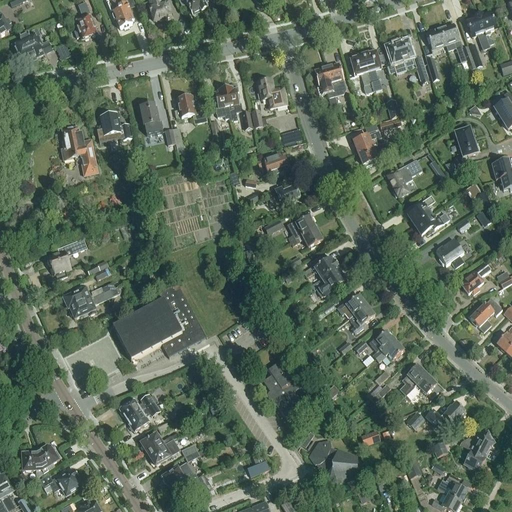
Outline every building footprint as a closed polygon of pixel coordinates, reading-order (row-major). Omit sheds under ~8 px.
[(133,24),(124,0),(105,0),(107,4),(108,3),(109,5),(108,6),(111,13),(112,13),(113,14),(113,15),(111,17),(113,22),(116,23),(120,32),(122,31),(124,32),(128,31),(129,28),(132,27),(131,25),(133,24)] [(172,22),(167,5),(165,6),(164,1),(162,2),(161,0),(148,0),(150,10),(149,10),(150,17),(152,17),(154,24),(163,22),(163,24),(172,22)] [(208,11),(204,5),(206,4),(203,0),(179,0),(179,1),(182,8),(185,9),(187,7),(192,17),(200,12),(201,14),(208,11)] [(76,24),(79,32),(74,34),(76,41),(81,39),(82,42),(96,37),(94,32),(96,31),(86,5),(78,8),(83,21),(76,24)] [(497,31),(491,14),(488,15),(487,14),(484,15),(483,17),(478,18),(489,48),(495,46),(493,42),(489,40),(488,37),(491,36),(490,33),(497,31)] [(0,39),(6,36),(5,35),(13,30),(7,23),(6,24),(0,15),(0,39)] [(489,48),(478,18),(472,21),(471,20),(468,21),(468,22),(466,23),(472,40),(477,38),(483,53),(490,51),(489,48)] [(446,48),(448,53),(462,48),(454,26),(440,31),(446,48)] [(36,61),(45,57),(45,56),(52,53),(48,43),(43,46),(40,38),(41,37),(37,30),(32,32),(34,36),(29,38),(28,38),(28,37),(19,41),(19,43),(12,46),(11,48),(14,54),(16,55),(17,54),(20,62),(23,63),(28,60),(29,63),(36,60),(36,61)] [(438,51),(446,48),(440,31),(426,36),(434,58),(440,56),(438,51)] [(421,60),(413,62),(407,41),(387,48),(393,67),(396,75),(396,78),(416,71),(420,84),(428,82),(421,60)] [(468,47),(476,70),(482,68),(475,45),(468,47)] [(468,72),(476,70),(468,47),(461,49),(468,72)] [(374,54),(373,52),(368,54),(369,55),(363,57),(371,86),(374,95),(381,92),(379,84),(378,84),(375,73),(381,71),(376,53),(374,54)] [(367,97),(374,95),(371,86),(363,57),(350,61),(355,79),(361,77),(364,88),(364,90),(365,95),(367,97)] [(425,61),(432,84),(439,82),(432,59),(425,61)] [(511,62),(499,66),(503,77),(511,74),(511,62)] [(326,70),(335,99),(343,96),(345,92),(338,67),(326,70)] [(337,107),(335,99),(326,70),(314,73),(319,89),(316,90),(318,98),(326,96),(328,101),(330,109),(337,107)] [(257,96),(259,102),(261,102),(261,103),(267,102),(269,112),(287,108),(283,90),(273,92),(271,82),(257,85),(259,96),(257,96)] [(232,90),(225,92),(229,109),(232,124),(238,123),(236,115),(242,114),(241,106),(239,107),(236,95),(239,94),(238,89),(233,90),(232,90)] [(230,124),(232,124),(229,109),(225,92),(213,94),(214,99),(216,99),(219,111),(216,112),(218,121),(225,119),(226,122),(229,121),(230,124)] [(507,103),(495,111),(508,132),(511,129),(511,110),(511,109),(511,98),(510,95),(504,98),(507,103)] [(357,114),(352,96),(346,97),(351,115),(357,114)] [(178,102),(180,112),(175,113),(176,120),(181,119),(181,120),(193,118),(195,127),(207,124),(205,114),(197,115),(194,105),(192,105),(191,99),(178,102)] [(400,119),(395,102),(386,105),(390,122),(400,119)] [(146,133),(147,138),(154,136),(163,134),(161,125),(159,125),(156,112),(155,113),(154,107),(140,110),(144,128),(145,127),(146,133)] [(262,120),(261,112),(252,114),(255,130),(264,128),(268,127),(266,119),(262,120)] [(254,130),(251,113),(242,115),(245,132),(254,130)] [(373,125),(380,120),(374,113),(368,119),(373,125)] [(103,119),(101,120),(105,138),(125,134),(126,139),(132,138),(130,126),(119,128),(118,122),(117,123),(116,117),(110,118),(108,116),(104,117),(103,119)] [(400,120),(379,126),(381,133),(402,127),(400,120)] [(217,123),(210,125),(214,143),(220,141),(217,123)] [(97,175),(94,160),(92,161),(89,145),(83,146),(81,136),(79,137),(77,130),(63,133),(65,143),(62,143),(64,152),(61,152),(63,163),(74,160),(75,163),(82,162),(85,178),(97,175)] [(180,130),(174,131),(177,146),(177,149),(184,148),(180,130)] [(169,147),(177,146),(174,131),(173,131),(165,132),(169,147)] [(463,159),(456,161),(458,168),(469,164),(467,158),(477,155),(473,140),(475,140),(472,132),(470,133),(470,131),(455,136),(463,159)] [(301,132),(282,137),(285,147),(304,142),(301,132)] [(360,141),(353,143),(358,155),(388,143),(386,138),(381,141),(378,133),(366,138),(365,136),(359,138),(360,141)] [(376,162),(377,161),(375,157),(390,151),(388,143),(358,155),(363,167),(364,167),(365,169),(376,164),(376,162)] [(402,144),(389,154),(393,160),(406,150),(402,144)] [(270,160),(258,164),(259,169),(265,167),(270,179),(289,172),(285,159),(282,160),(281,157),(270,160)] [(502,193),(511,190),(511,170),(511,171),(508,162),(491,166),(495,182),(499,181),(502,193)] [(387,178),(394,191),(393,193),(395,199),(398,199),(399,200),(408,194),(404,186),(412,182),(411,179),(422,173),(416,163),(387,178)] [(435,163),(430,167),(434,173),(439,170),(435,163)] [(453,165),(445,168),(452,177),(456,174),(453,165)] [(201,195),(196,175),(185,177),(186,181),(175,184),(177,192),(181,191),(181,189),(188,187),(190,197),(201,195)] [(256,184),(246,182),(245,189),(255,191),(256,184)] [(286,205),(287,209),(293,206),(292,203),(300,200),(295,188),(282,193),(281,190),(275,192),(277,198),(270,201),(271,204),(269,205),(270,209),(280,205),(281,207),(286,205)] [(484,193),(474,200),(481,210),(491,203),(484,193)] [(250,207),(261,201),(258,194),(246,201),(250,207)] [(410,213),(412,216),(408,219),(415,228),(430,218),(426,212),(427,211),(426,210),(434,205),(431,199),(410,213)] [(421,238),(425,236),(427,238),(450,223),(445,216),(434,223),(430,218),(415,228),(421,238)] [(295,224),(288,228),(293,237),(288,240),(290,244),(316,230),(313,224),(314,224),(312,219),(311,220),(310,218),(296,226),(295,224)] [(281,228),(278,221),(264,228),(268,235),(281,228)] [(466,223),(456,230),(461,237),(470,230),(466,223)] [(316,230),(290,244),(293,248),(300,245),(299,243),(303,241),(309,251),(310,250),(311,251),(315,249),(315,247),(323,243),(316,230)] [(86,251),(82,242),(58,252),(59,255),(48,259),(54,277),(55,276),(57,281),(67,278),(65,273),(72,271),(65,254),(77,249),(78,254),(86,251)] [(464,256),(454,242),(436,254),(440,261),(439,262),(443,267),(444,266),(446,268),(451,265),(455,270),(463,264),(460,259),(464,256)] [(317,274),(322,281),(337,270),(338,269),(335,264),(334,264),(331,261),(329,262),(326,257),(312,266),(315,271),(313,273),(311,270),(304,275),(307,280),(317,274)] [(298,259),(289,265),(292,270),(302,265),(298,259)] [(106,262),(87,272),(90,278),(109,268),(106,262)] [(479,292),(478,290),(483,285),(480,281),(491,273),(485,266),(474,274),(474,273),(466,280),(467,282),(462,286),(464,289),(463,290),(468,297),(471,294),(473,297),(479,292)] [(337,270),(322,281),(311,288),(315,293),(316,292),(321,299),(330,294),(330,293),(331,292),(332,292),(335,290),(335,289),(346,283),(345,281),(346,280),(346,278),(344,275),(342,274),(341,275),(337,270)] [(105,271),(94,277),(97,282),(107,277),(105,271)] [(296,272),(284,279),(287,285),(299,278),(296,272)] [(507,279),(498,284),(502,291),(511,286),(507,279)] [(118,296),(113,284),(103,288),(106,295),(68,312),(70,316),(73,317),(75,321),(87,316),(89,318),(97,315),(93,307),(118,296)] [(169,359),(195,345),(200,342),(201,344),(205,342),(204,340),(206,339),(178,285),(144,303),(148,310),(113,329),(131,363),(162,347),(169,359)] [(106,295),(103,288),(91,293),(93,297),(89,298),(85,288),(76,291),(78,294),(63,300),(65,305),(65,306),(67,310),(68,310),(68,312),(106,295)] [(368,305),(365,302),(363,302),(359,297),(352,303),(351,301),(337,311),(342,318),(345,316),(349,321),(353,317),(366,307),(368,305)] [(479,331),(484,335),(491,328),(487,323),(494,316),(496,319),(502,313),(491,301),(480,312),(477,309),(468,318),(470,321),(470,322),(472,324),(476,329),(477,328),(479,331)] [(332,306),(322,313),(326,318),(335,311),(332,306)] [(366,307),(353,317),(349,321),(355,329),(351,332),(355,337),(364,330),(362,328),(375,318),(366,307)] [(511,308),(511,307),(503,316),(511,325),(511,308)] [(309,311),(300,318),(303,322),(313,316),(309,311)] [(497,348),(506,356),(511,348),(511,331),(508,337),(507,336),(497,348)] [(369,346),(371,348),(376,355),(373,358),(376,362),(396,344),(392,339),(392,337),(390,334),(388,335),(387,334),(377,343),(375,341),(369,346)] [(365,343),(355,351),(359,356),(369,348),(365,343)] [(385,359),(391,365),(404,353),(396,344),(376,362),(378,365),(385,359)] [(348,345),(339,352),(343,357),(352,349),(348,345)] [(268,372),(272,377),(264,383),(277,402),(274,403),(284,418),(287,416),(293,425),(308,414),(303,408),(293,393),(301,387),(296,380),(294,381),(282,363),(268,372)] [(408,397),(427,377),(418,368),(413,372),(410,369),(404,376),(407,378),(402,384),(405,387),(400,392),(406,399),(408,397)] [(199,369),(190,375),(193,378),(194,377),(200,385),(207,381),(199,369)] [(387,373),(376,383),(380,388),(391,377),(387,373)] [(428,396),(433,401),(441,392),(427,377),(408,397),(411,400),(418,394),(421,392),(426,397),(428,396)] [(376,398),(372,401),(371,402),(376,406),(380,402),(381,402),(392,391),(388,387),(383,392),(376,398)] [(330,402),(335,398),(340,394),(335,388),(330,392),(325,396),(330,402)] [(379,388),(369,398),(372,401),(376,398),(383,392),(379,388)] [(119,412),(121,414),(120,415),(122,418),(123,418),(127,423),(155,405),(152,400),(149,396),(141,402),(143,405),(139,407),(135,401),(119,412)] [(225,416),(219,404),(207,409),(213,422),(225,416)] [(160,413),(157,407),(155,405),(127,423),(130,428),(130,430),(132,433),(133,433),(134,434),(150,424),(146,419),(150,416),(152,419),(160,413)] [(433,413),(426,420),(437,430),(441,426),(448,433),(465,414),(456,405),(452,410),(451,408),(447,412),(448,413),(444,418),(440,420),(433,413)] [(418,415),(408,425),(417,433),(426,422),(418,415)] [(237,423),(226,424),(227,432),(238,431),(237,423)] [(168,425),(158,430),(161,435),(170,430),(168,425)] [(377,433),(361,439),(364,450),(381,444),(377,433)] [(483,461),(485,459),(486,459),(489,454),(487,453),(491,448),(494,445),(488,434),(478,440),(475,444),(469,441),(462,444),(460,448),(470,453),(470,454),(483,461)] [(145,451),(149,457),(173,442),(171,438),(161,444),(156,435),(141,445),(142,446),(141,448),(143,451),(145,451)] [(156,468),(180,453),(173,442),(149,457),(151,461),(151,463),(153,466),(155,466),(156,468)] [(319,445),(310,458),(315,466),(317,466),(317,469),(320,473),(327,475),(327,480),(337,484),(357,477),(357,458),(331,449),(330,443),(319,445)] [(433,449),(435,454),(445,449),(443,444),(433,449)] [(185,459),(198,453),(195,447),(182,453),(185,459)] [(448,455),(445,449),(435,454),(437,459),(448,455)] [(47,450),(37,457),(42,472),(40,472),(42,477),(48,473),(46,470),(61,461),(56,453),(53,455),(50,450),(47,450)] [(188,465),(201,459),(198,453),(185,459),(188,465)] [(485,461),(483,461),(470,454),(468,457),(462,454),(459,459),(466,462),(463,467),(478,475),(485,461)] [(40,472),(42,472),(37,457),(23,457),(24,473),(36,473),(37,480),(42,477),(40,472)] [(423,477),(416,460),(404,465),(411,482),(423,477)] [(165,485),(167,485),(170,491),(193,477),(186,465),(163,479),(163,481),(163,482),(165,485)] [(445,470),(436,465),(433,472),(442,476),(445,470)] [(49,476),(39,482),(44,490),(50,486),(54,493),(61,489),(66,498),(83,488),(74,473),(58,483),(56,480),(52,482),(49,476)] [(29,484),(23,474),(16,478),(23,488),(29,484)] [(193,477),(170,491),(173,496),(173,497),(175,501),(176,501),(177,502),(193,493),(188,485),(198,479),(195,475),(193,477)] [(0,500),(6,511),(12,511),(15,511),(7,496),(12,494),(4,478),(3,479),(2,478),(0,478),(0,500)] [(392,488),(388,479),(377,484),(381,493),(392,488)] [(458,485),(457,484),(448,480),(445,485),(443,484),(439,492),(448,497),(461,505),(462,504),(463,505),(466,499),(465,498),(467,493),(457,488),(458,485)] [(365,489),(356,493),(360,502),(368,498),(365,489)] [(446,511),(457,511),(461,505),(448,497),(443,506),(434,502),(431,507),(440,511),(443,511),(444,511),(446,511)] [(31,511),(24,500),(18,504),(22,511),(31,511)] [(293,511),(288,502),(281,507),(284,511),(293,511)] [(78,511),(77,511),(73,505),(65,509),(66,511),(101,511),(99,510),(95,503),(78,511)]
